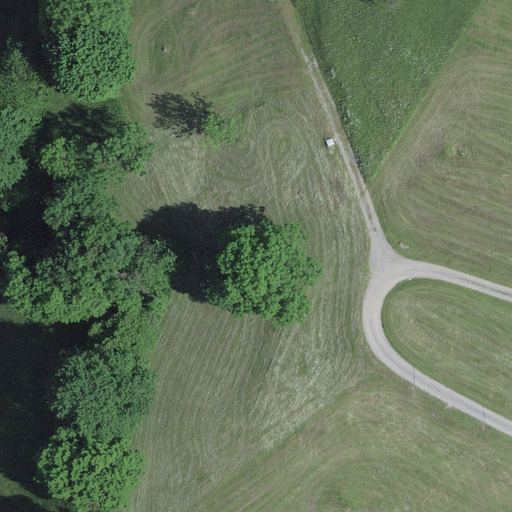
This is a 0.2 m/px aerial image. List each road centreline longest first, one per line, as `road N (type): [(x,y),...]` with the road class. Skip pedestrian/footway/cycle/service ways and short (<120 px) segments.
road 1 (track): [(511,425),(395,361),(373,331),(378,292),(410,266),(511,292)]
road 2 (track): [(390,277),(296,29)]
